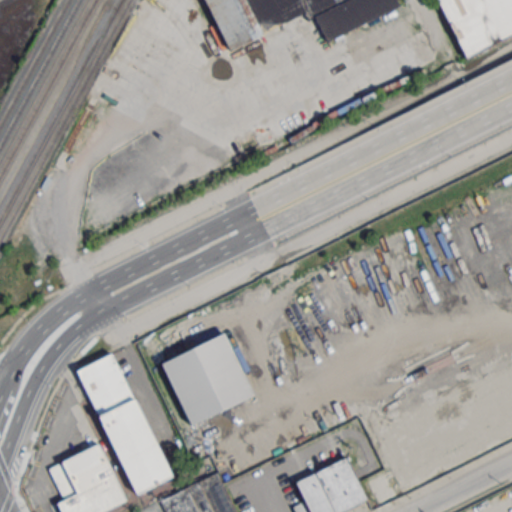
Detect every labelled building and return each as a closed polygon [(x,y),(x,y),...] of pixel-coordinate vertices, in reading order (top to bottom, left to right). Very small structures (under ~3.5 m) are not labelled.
[(206,0),(396,0),(399,6),(327,41),(315,15),(307,19),(303,10),(229,46),(206,0)] [(435,0),(511,0),(511,34),(464,58),(435,0)] [(160,363),(190,424),(253,394),(223,332),(160,363)] [(76,371),(134,493),(170,476),(111,354),(76,371)] [(55,503),(59,511),(98,511),(123,500),(96,444),(46,468),(61,500),(55,503)] [(366,500),(341,511),(333,511),(315,473),(345,458),(366,500)] [(159,501),(164,511),(234,511),(215,473),(159,501)] [(333,511),(308,511),(295,483),(315,473),(333,511)]
